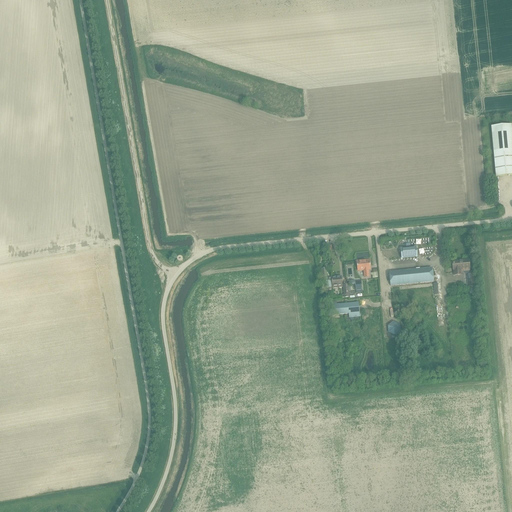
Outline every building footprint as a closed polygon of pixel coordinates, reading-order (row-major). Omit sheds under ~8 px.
[(496,177),(511,175),(511,132),(511,125),(491,127),(496,177)] [(402,258),(417,256),(417,248),(401,250),(402,258)] [(370,266),(371,265),(370,260),(357,261),(357,267),(359,267),(360,270),(364,269),(365,277),(370,277),(369,270),(370,270),(370,266)] [(468,273),(469,273),(470,274),(471,285),(477,284),(476,274),(471,274),(471,273),(469,272),(469,270),(469,260),(453,262),(454,275),(462,274),(462,271),(464,273),(468,273)] [(426,283),(425,268),(389,272),(391,286),(426,283)] [(432,268),(425,268),(426,283),(433,282),(432,268)] [(333,286),(332,278),(327,279),(327,276),(324,276),(325,285),(326,284),(326,288),(327,288),(327,289),(328,290),(331,289),(331,288),(331,287),(332,287),(332,288),(333,288),(333,286)] [(341,277),(332,278),(333,286),(339,286),(339,287),(342,287),(341,277)] [(360,317),(360,313),(359,303),(330,305),(330,303),(328,303),(329,316),(350,314),(350,318),(360,317)] [(396,329),(397,329),(397,328),(396,328),(396,327),(396,326),(396,325),(395,325),(395,324),(394,324),(394,323),(393,323),(392,323),(391,323),(391,322),(390,322),(389,322),(389,323),(388,323),(387,323),(387,324),(386,324),(385,325),(385,326),(384,326),(384,327),(384,328),(384,329),(384,330),(384,331),(385,331),(385,332),(385,333),(386,333),(386,334),(387,334),(388,334),(388,335),(389,335),(390,335),(391,335),(392,335),(393,335),(393,334),(394,334),(394,333),(395,333),(395,332),(396,332),(396,331),(396,330),(396,329)]
